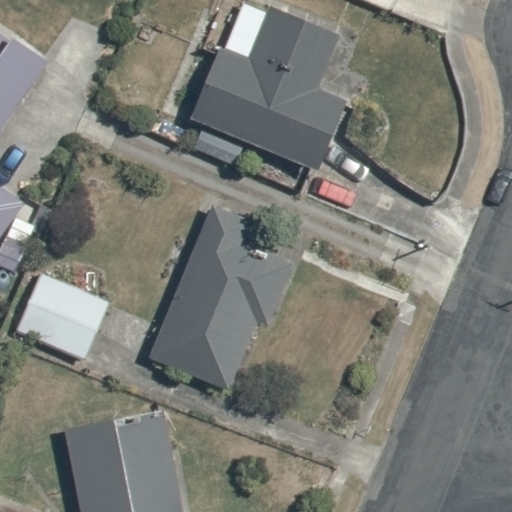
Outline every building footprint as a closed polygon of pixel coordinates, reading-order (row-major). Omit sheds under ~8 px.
[(207,11),(159,129),(243,163),(252,140),(309,163),(337,94),(311,84),(332,31),(254,0),(233,0),(226,18),(207,11)] [(0,247),(19,260),(47,217),(19,199),(25,189),(0,173),(0,124),(48,50),(0,18),(0,247)] [(261,328),(288,260),(239,240),(249,217),(209,200),(145,355),(223,387),(249,323),(261,328)] [(106,297),(39,269),(15,327),(82,354),(106,297)] [(178,511),(158,410),(61,429),(77,511),(178,511)] [(39,511),(41,510),(0,492),(0,511),(39,511)]
